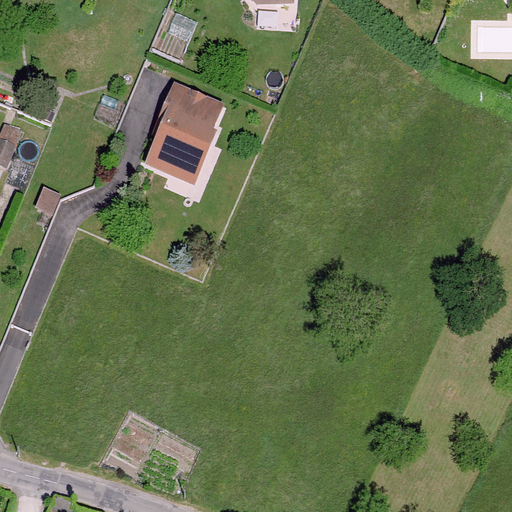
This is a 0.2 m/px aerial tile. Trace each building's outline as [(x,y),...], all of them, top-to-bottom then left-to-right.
[(221,110),(180,92),(162,134),(166,136),(155,164),(195,181),(214,138),(210,136),(221,110)] [(6,127),(0,139),(0,140),(14,147),(20,133),(6,127)] [(0,164),(6,167),(15,147),(14,147),(0,140),(0,164)] [(42,196),(34,213),(52,221),(59,203),(42,196)] [(51,511),(80,511),(85,504),(58,497),(51,511)]
